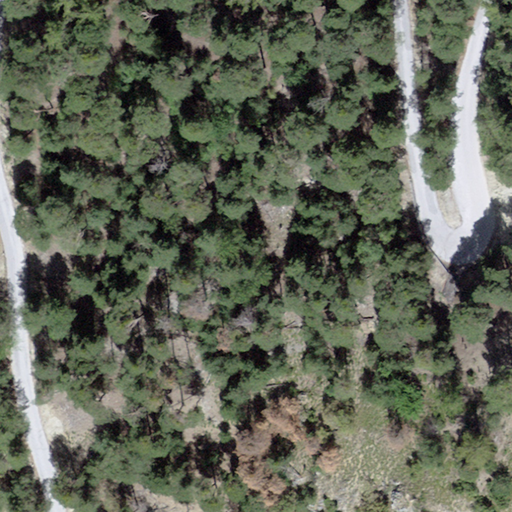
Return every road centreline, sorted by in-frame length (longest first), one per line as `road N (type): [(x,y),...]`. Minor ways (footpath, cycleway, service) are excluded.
road 1 (unclassified): [(400,0),(428,209),(454,245),(470,241),(477,226),(462,116),(491,0)]
road 2 (unclassified): [(56,511),(22,379),(16,255),(0,194)]
